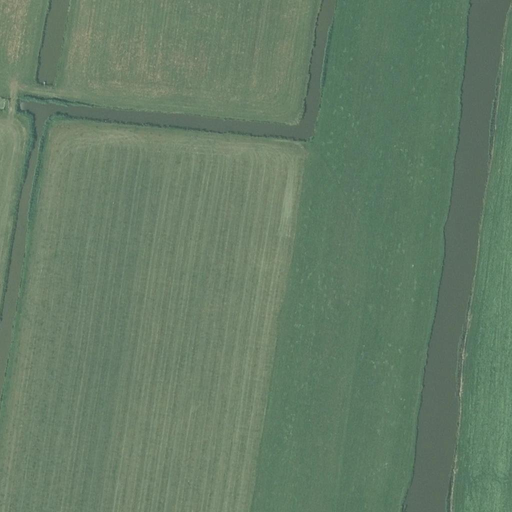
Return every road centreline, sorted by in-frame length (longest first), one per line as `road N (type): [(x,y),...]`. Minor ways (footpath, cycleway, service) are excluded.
road 1 (track): [(455,0),(381,511)]
road 2 (track): [(55,94),(13,91),(16,143),(0,245)]
